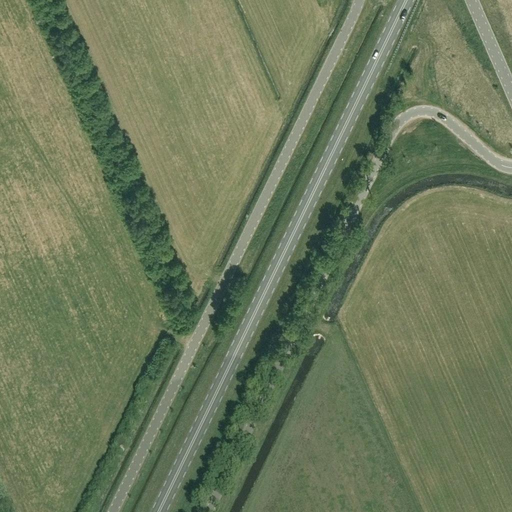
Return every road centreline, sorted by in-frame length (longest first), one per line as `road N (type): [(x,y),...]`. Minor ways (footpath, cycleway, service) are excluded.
road 1 (primary): [(158,511),(407,0)]
road 2 (tertiary): [(359,0),(111,511)]
road 3 (tertiary): [(208,511),(398,120),(437,112),(511,167)]
